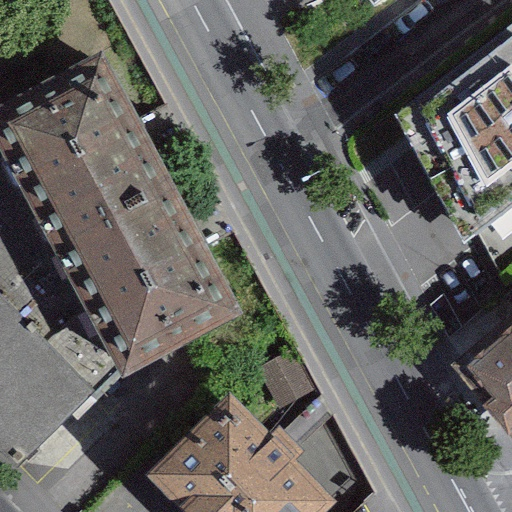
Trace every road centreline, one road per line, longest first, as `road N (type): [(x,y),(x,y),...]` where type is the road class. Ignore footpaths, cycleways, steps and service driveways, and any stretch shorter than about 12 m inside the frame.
road 1 (primary): [(471,511),(277,149)]
road 2 (residential): [(476,0),(277,149)]
road 3 (primary): [(277,149),(194,0)]
